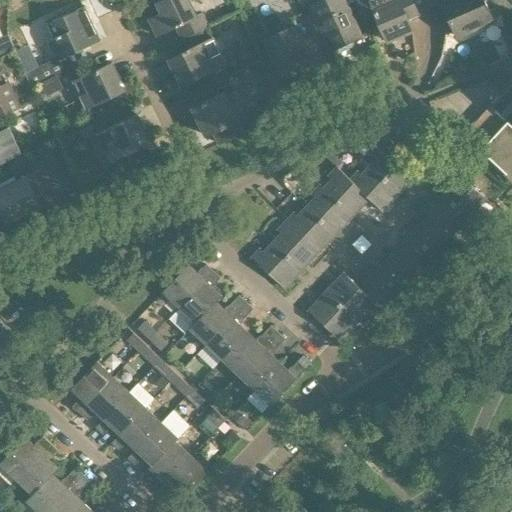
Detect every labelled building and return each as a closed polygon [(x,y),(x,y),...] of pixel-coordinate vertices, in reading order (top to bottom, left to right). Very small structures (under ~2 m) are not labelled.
[(161,15),(149,21),(157,37),(176,28),(182,40),(208,28),(202,15),(196,18),(187,0),(166,0),(156,5),(161,15)] [(343,0),(327,0),(312,7),(332,51),(361,38),(343,0)] [(375,0),(355,0),(365,19),(375,14),(388,42),(412,31),(406,19),(417,13),(410,0),(375,0)] [(483,0),(449,0),(442,4),(457,36),(493,20),(483,0)] [(57,60),(26,74),(33,88),(73,68),(68,58),(102,42),(85,8),(48,26),(55,40),(49,43),(57,60)] [(294,27),(266,40),(281,74),(310,61),(294,27)] [(204,37),(201,31),(188,37),(191,43),(204,37)] [(0,59),(16,52),(9,36),(0,40),(0,59)] [(188,51),(169,60),(180,85),(194,78),(196,81),(225,67),(219,54),(211,58),(205,45),(189,53),(188,51)] [(112,64),(74,82),(88,111),(126,93),(112,64)] [(0,86),(0,118),(20,109),(8,85),(1,88),(0,86)] [(202,105),(193,109),(206,136),(213,133),(219,145),(242,134),(223,94),(202,104),(202,105)] [(511,123),(510,125),(507,122),(490,107),(464,136),(480,151),(511,181),(511,123)] [(137,116),(99,134),(113,163),(150,145),(137,116)] [(246,131),(256,126),(252,118),(242,123),(246,131)] [(80,131),(84,140),(97,134),(93,124),(80,131)] [(11,128),(0,132),(0,165),(23,154),(11,128)] [(389,149),(394,144),(387,137),(382,142),(389,149)] [(371,167),(397,192),(403,185),(405,187),(416,176),(384,145),(376,154),(379,157),(371,167)] [(397,192),(371,167),(361,177),(357,174),(350,181),(369,199),(382,212),(393,200),(391,198),(397,192)] [(369,199),(350,181),(337,169),(329,177),(333,181),(324,190),(352,217),(353,217),(350,215),(356,208),(358,211),(369,199)] [(440,192),(471,222),(477,215),(474,213),(486,200),(457,173),(440,192)] [(308,176),(303,181),(309,187),(314,181),(308,176)] [(26,179),(0,191),(0,210),(6,224),(40,208),(26,179)] [(352,217),(324,190),(320,187),(312,195),(316,199),(307,208),(333,233),(340,227),(342,229),(352,217)] [(429,217),(458,244),(458,243),(451,237),(462,225),(465,228),(471,222),(440,192),(422,210),(429,217)] [(333,233),(307,208),(298,218),(294,215),(286,223),(319,253),(329,242),(327,240),(333,233)] [(412,234),(443,264),(450,257),(447,255),(458,244),(429,217),(412,234)] [(319,253),(286,223),(278,231),(282,235),(273,244),(300,269),(306,262),(308,264),(319,253)] [(481,231),(474,225),(469,231),(475,237),(481,231)] [(395,253),(424,280),(435,268),(437,270),(443,264),(412,234),(395,253)] [(300,269),(273,244),(264,254),(260,250),(253,259),(285,289),(296,277),(293,275),(300,269)] [(377,272),(409,301),(415,295),(412,292),(424,280),(395,253),(377,272)] [(181,308),(214,272),(207,266),(199,274),(189,266),(164,292),(181,308)] [(216,303),(217,303),(223,297),(213,288),(221,279),(214,272),(181,308),(197,323),(216,303)] [(360,290),(390,317),(400,305),(403,307),(409,301),(377,272),(360,290)] [(327,293),(358,323),(364,316),(361,313),(372,302),(389,317),(390,317),(360,290),(344,275),(327,293)] [(358,323),(327,293),(309,312),(338,339),(349,326),(352,329),(358,323)] [(207,345),(247,303),(240,296),(225,312),(216,303),(217,303),(216,303),(197,323),(190,330),(207,345)] [(223,360),(249,333),(240,325),(255,310),(247,303),(207,345),(223,360)] [(377,321),(370,329),(378,337),(385,329),(377,321)] [(138,330),(150,341),(156,334),(145,323),(138,330)] [(239,376),(279,333),(272,326),(257,342),(249,333),(223,360),(239,376)] [(255,391),(280,364),(272,356),(286,340),(279,333),(239,376),(255,391)] [(124,342),(137,354),(145,346),(132,334),(124,342)] [(156,334),(150,341),(161,352),(168,345),(156,334)] [(145,346),(137,354),(153,369),(161,360),(145,346)] [(280,364),(255,391),(272,406),(311,364),(304,357),(289,372),(280,364)] [(161,360),(153,369),(160,375),(169,384),(177,375),(161,360)] [(80,414),(114,379),(97,363),(72,390),(82,399),(73,408),(80,414)] [(161,391),(169,384),(160,375),(152,383),(161,391)] [(177,375),(169,384),(185,399),(193,390),(177,375)] [(114,379),(80,414),(87,421),(96,412),(105,420),(130,393),(114,379)] [(193,390),(185,399),(196,410),(204,401),(193,390)] [(105,420),(96,429),(103,436),(112,427),(120,435),(121,435),(145,408),(130,393),(105,420)] [(121,435),(120,435),(112,444),(119,451),(128,442),(137,450),(137,451),(162,423),(145,408),(121,435)] [(216,428),(217,427),(224,421),(214,410),(206,418),(216,428)] [(242,413),(235,420),(243,427),(250,421),(242,413)] [(224,421),(217,427),(224,435),(230,429),(224,423),(225,422),(224,421)] [(137,451),(137,450),(128,459),(136,466),(144,457),(153,466),(175,442),(176,442),(178,439),(162,423),(137,451)] [(229,451),(240,439),(233,433),(222,444),(229,451)] [(17,480),(51,444),(44,438),(36,447),(26,438),(1,464),(17,480)] [(153,466),(142,478),(149,485),(158,476),(166,484),(167,484),(192,457),(176,442),(175,442),(153,466)] [(17,480),(33,495),(34,495),(53,474),(53,475),(59,469),(50,460),(58,451),(51,444),(17,480)] [(167,484),(166,484),(158,493),(166,500),(174,491),(183,500),(208,473),(192,457),(167,484)] [(34,495),(33,495),(28,501),(38,511),(48,511),(84,475),(77,468),(62,483),(53,475),(53,474),(34,495)] [(84,475),(48,511),(78,511),(85,505),(76,497),(91,482),(84,475)] [(92,511),(85,505),(78,511),(110,511),(116,506),(109,499),(96,511),(92,511)]
